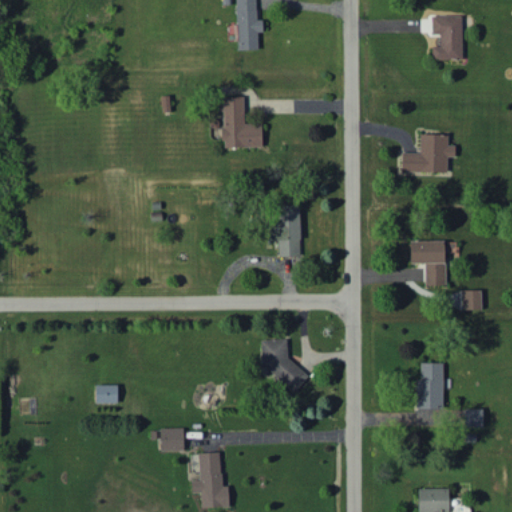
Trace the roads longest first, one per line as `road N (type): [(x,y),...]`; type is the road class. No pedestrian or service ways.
road 1 (residential): [(351,511),(350,0)]
road 2 (residential): [(0,303),(350,302)]
